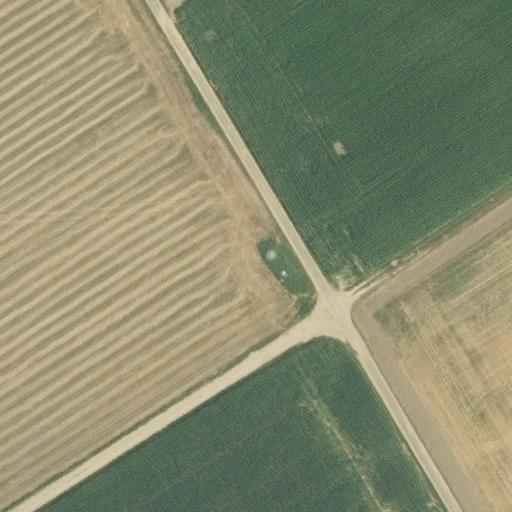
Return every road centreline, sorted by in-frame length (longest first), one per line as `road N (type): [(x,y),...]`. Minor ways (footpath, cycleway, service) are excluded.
road 1 (track): [(22,511),(334,309)]
road 2 (track): [(150,0),(334,309)]
road 3 (track): [(334,309),(456,511)]
road 4 (track): [(334,309),(511,193)]
